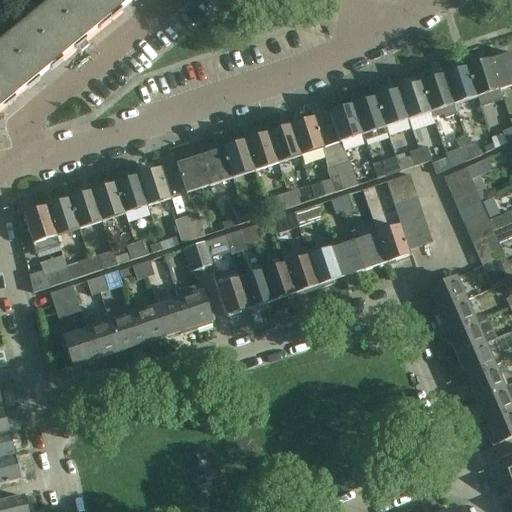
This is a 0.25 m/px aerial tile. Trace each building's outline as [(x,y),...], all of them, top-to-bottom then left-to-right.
[(54,0),(0,45),(0,111),(134,0),(54,0)] [(511,54),(488,62),(498,92),(511,86),(511,54)] [(498,92),(488,62),(465,70),(475,100),(498,92)] [(475,100),(465,70),(443,77),(453,107),(454,107),(475,100)] [(420,85),(430,115),(432,120),(443,116),(444,120),(453,117),(455,112),(454,107),(453,107),(443,77),(420,85)] [(430,115),(420,85),(396,93),(407,123),(430,115)] [(407,123),(396,93),(374,100),(384,130),(385,130),(407,123)] [(374,100),(351,108),(361,138),(362,137),(364,143),(387,135),(385,130),(384,130),(374,100)] [(361,138),(351,108),(328,115),(338,145),(361,138)] [(289,129),(299,158),(324,150),(314,120),(289,129)] [(299,158),(289,129),(266,136),(276,166),(299,158)] [(501,133),(506,144),(511,141),(511,131),(511,129),(501,133)] [(276,166),(266,136),(243,144),(253,173),(276,166)] [(466,147),(472,161),(480,157),(475,143),(466,147)] [(253,173),(243,144),(220,151),(230,181),(253,173)] [(466,147),(458,150),(463,164),(472,161),(466,147)] [(416,151),(421,166),(431,162),(426,148),(416,151)] [(230,181),(220,151),(198,159),(208,188),(230,181)] [(416,151),(409,154),(410,158),(414,168),(421,166),(416,151)] [(208,188),(198,159),(176,166),(186,196),(208,188)] [(479,202),(488,198),(479,177),(492,172),(487,160),(464,170),(469,181),(474,192),(479,202)] [(380,163),(371,166),(376,180),(386,177),(400,173),(396,162),(382,167),(380,163)] [(337,168),(345,191),(357,187),(350,164),(337,168)] [(310,187),(314,201),(345,191),(337,168),(326,172),(329,181),(310,187)] [(469,181),(464,170),(443,180),(448,191),(469,181)] [(136,179),(143,201),(146,209),(171,201),(161,171),(136,179)] [(389,196),(413,188),(409,176),(385,184),(389,196)] [(146,209),(143,201),(136,179),(113,187),(118,201),(123,216),(146,209)] [(448,191),(453,202),(474,192),(469,181),(448,191)] [(123,216),(118,201),(113,187),(90,195),(92,201),(100,224),(123,216)] [(413,188),(389,196),(393,206),(416,198),(413,188)] [(367,190),(362,192),(365,202),(374,199),(371,189),(367,190)] [(286,194),(290,209),(300,206),(295,191),(286,194)] [(453,202),(457,213),(479,203),(479,202),(474,192),(453,202)] [(278,197),(283,212),(290,209),(286,194),(278,197)] [(100,224),(92,201),(90,195),(67,202),(77,232),(100,224)] [(339,199),(344,213),(352,211),(347,196),(339,199)] [(416,198),(393,206),(397,219),(420,211),(416,198)] [(344,213),(339,199),(330,202),(335,216),(344,213)] [(480,205),(484,214),(487,220),(499,215),(492,199),(480,205)] [(77,232),(67,202),(44,210),(54,239),(77,232)] [(479,202),(479,203),(457,213),(462,224),(484,214),(480,205),(479,202)] [(240,210),(245,224),(255,221),(250,206),(240,210)] [(54,239),(44,210),(22,217),(32,247),(54,239)] [(245,224),(240,210),(233,212),(237,227),(245,224)] [(293,214),(298,229),(307,226),(302,211),(293,214)] [(420,211),(397,219),(400,227),(400,229),(413,225),(424,222),(420,211)] [(492,234),(511,225),(511,211),(488,222),(489,225),(492,234)] [(298,229),(293,214),(284,217),(289,232),(298,229)] [(484,214),(462,224),(467,235),(489,225),(488,222),(487,220),(484,214)] [(185,219),(193,242),(222,232),(220,224),(202,230),(197,215),(185,219)] [(193,242),(185,219),(173,222),(181,246),(193,242)] [(222,232),(234,228),(232,220),(220,224),(222,232)] [(413,225),(420,248),(431,244),(424,222),(413,225)] [(420,248),(413,225),(400,229),(408,252),(420,248)] [(472,246),(493,236),(492,234),(489,225),(467,235),(472,246)] [(511,225),(492,234),(493,236),(498,245),(511,238),(511,225)] [(373,226),(350,234),(353,243),(354,242),(364,273),(386,265),(376,235),(373,226)] [(261,241),(257,227),(248,229),(253,244),(261,241)] [(376,235),(386,265),(410,257),(408,252),(400,229),(400,227),(376,235)] [(239,232),(243,247),(253,244),(248,229),(239,232)] [(477,257),(499,247),(498,245),(493,236),(472,246),(477,257)] [(158,244),(161,252),(174,248),(178,247),(175,238),(158,244)] [(214,241),(206,243),(212,260),(219,257),(214,241)] [(133,245),(138,260),(148,256),(143,242),(133,245)] [(364,273),(354,242),(331,250),(341,280),(364,273)] [(212,260),(206,243),(193,248),(201,270),(214,266),(212,260)] [(158,244),(149,248),(151,255),(161,252),(158,244)] [(138,260),(133,245),(125,248),(130,262),(138,260)] [(482,269),(504,259),(499,247),(477,257),(482,269)] [(201,270),(193,248),(182,251),(189,274),(201,270)] [(341,280),(331,250),(308,258),(318,288),(341,280)] [(87,260),(92,275),(102,272),(97,257),(87,260)] [(318,288),(308,258),(285,265),(295,295),(318,288)] [(511,277),(504,259),(482,269),(491,290),(511,281),(511,277)] [(92,275),(87,260),(71,266),(72,268),(65,270),(69,283),(92,275)] [(139,265),(144,280),(154,277),(149,262),(139,265)] [(131,268),(136,283),(144,280),(139,265),(131,268)] [(295,295),(285,265),(262,273),(272,303),(295,295)] [(43,278),(47,290),(69,283),(65,270),(43,278)] [(272,303),(262,273),(240,280),(250,310),(272,303)] [(94,281),(99,295),(108,292),(103,277),(94,281)] [(436,314),(467,301),(457,279),(427,292),(436,314)] [(250,310),(240,280),(216,288),(226,318),(250,310)] [(99,295),(94,281),(86,283),(91,298),(99,295)] [(212,326),(198,286),(175,294),(177,300),(176,300),(187,331),(195,329),(196,331),(212,326)] [(49,295),(53,308),(76,300),(72,288),(49,295)] [(187,331),(176,300),(154,308),(164,339),(187,331)] [(446,335),(476,322),(467,301),(436,314),(446,335)] [(164,339),(154,308),(131,315),(141,346),(164,339)] [(141,346),(131,315),(108,323),(119,354),(141,346)] [(455,357),(485,344),(476,322),(446,335),(455,357)] [(119,354),(108,323),(85,331),(96,362),(119,354)] [(96,362),(85,331),(62,338),(73,369),(96,362)] [(465,380),(495,367),(485,344),(455,357),(465,380)] [(495,367),(465,380),(474,402),(505,389),(505,388),(495,367)] [(511,411),(511,388),(511,386),(505,388),(505,389),(474,402),(484,424),(511,411)] [(511,411),(484,424),(487,431),(485,432),(491,447),(492,448),(494,447),(511,438),(511,411)] [(0,460),(13,457),(8,434),(0,435),(0,460)] [(511,456),(501,461),(498,462),(505,478),(508,477),(511,484),(511,483),(511,456)] [(13,457),(0,460),(0,486),(19,482),(13,457)] [(0,511),(26,511),(23,498),(0,502),(0,511)]
